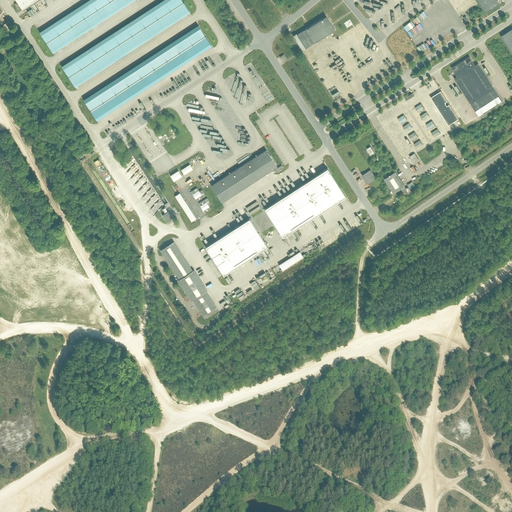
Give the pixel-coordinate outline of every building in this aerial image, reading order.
[(16,0),(20,5),(19,5),(20,6),(22,9),(29,5),(30,5),(30,4),(36,0),(16,0)] [(83,0),(38,30),(51,51),(129,0),(83,0)] [(159,0),(60,65),(74,86),(188,11),(180,0),(159,0)] [(499,3),(496,0),(478,0),(486,12),(499,3)] [(334,29),(328,20),(326,16),(306,29),(305,29),(297,34),(296,33),(293,35),(302,50),(331,31),(334,29)] [(82,99),(96,120),(210,45),(196,24),(82,99)] [(511,28),(501,36),(511,52),(511,28)] [(478,63),(475,65),(469,56),(451,68),(457,76),(454,78),(470,103),(478,116),(479,116),(502,101),(499,95),(494,88),(478,63)] [(448,125),(458,118),(441,90),(434,94),(430,97),(434,103),(448,125)] [(266,150),(265,150),(259,154),(218,180),(215,182),(215,183),(211,185),(222,202),(222,201),(271,169),(277,166),(266,149),(266,150)] [(184,174),(193,168),(190,164),(181,169),(184,174)] [(282,236),(345,196),(332,175),(327,167),(264,208),(266,211),(267,213),(273,221),(274,223),(277,228),(282,236)] [(370,169),(362,175),(367,183),(376,177),(370,169)] [(178,170),(170,175),(174,181),(182,175),(178,170)] [(396,172),(395,171),(384,178),(385,178),(393,192),(404,185),(395,172),(396,172)] [(202,189),(199,191),(197,187),(191,191),(197,201),(205,195),(202,189)] [(179,193),(175,196),(191,221),(196,218),(179,193)] [(204,212),(210,209),(208,205),(211,203),(207,197),(198,203),(204,212)] [(166,221),(172,217),(168,211),(162,215),(166,221)] [(223,274),(267,246),(262,238),(259,233),(257,231),(252,223),(251,221),(249,218),(205,246),(223,274)] [(193,299),(200,311),(203,316),(205,314),(207,316),(207,317),(216,311),(215,311),(214,309),(216,307),(205,291),(207,290),(193,270),(192,270),(173,241),(161,250),(179,279),(178,280),(191,300),(193,299)] [(279,264),(282,270),(303,257),(299,251),(279,264)]
